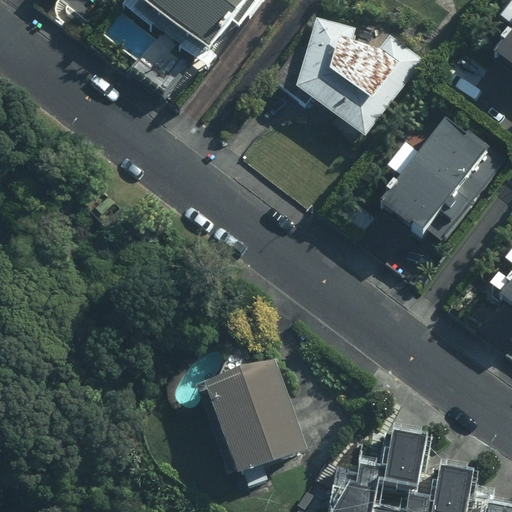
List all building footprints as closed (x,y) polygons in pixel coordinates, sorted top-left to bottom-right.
[(266,0),(143,0),(141,3),(221,61),(266,0)] [(382,56),(355,49),(360,32),(319,22),(300,94),(370,145),(427,65),(392,39),(382,56)] [(511,40),(500,56),(511,64),(511,40)] [(507,166),(449,126),(389,211),(446,252),(507,166)] [(280,364),(200,389),(231,484),(311,459),(280,364)] [(430,443),(399,439),(394,477),(339,469),(338,474),(337,474),(331,511),(379,511),(383,488),(422,493),(430,443)] [(471,511),(477,478),(446,473),(441,510),(415,506),(414,511),(471,511)]
